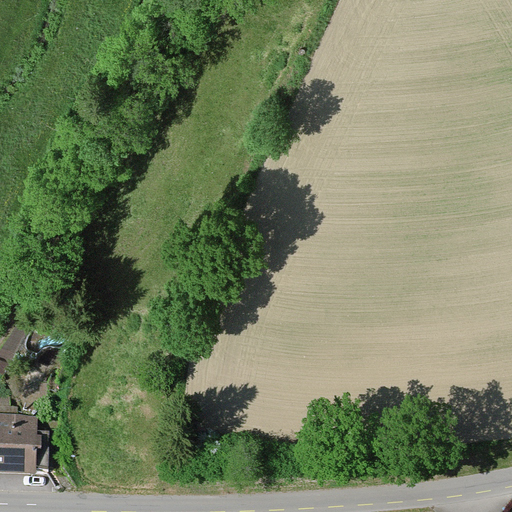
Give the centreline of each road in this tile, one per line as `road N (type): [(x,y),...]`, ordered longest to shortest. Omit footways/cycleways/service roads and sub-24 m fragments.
road 1 (unclassified): [(511,480),(298,504),(0,503)]
road 2 (track): [(0,330),(184,0)]
